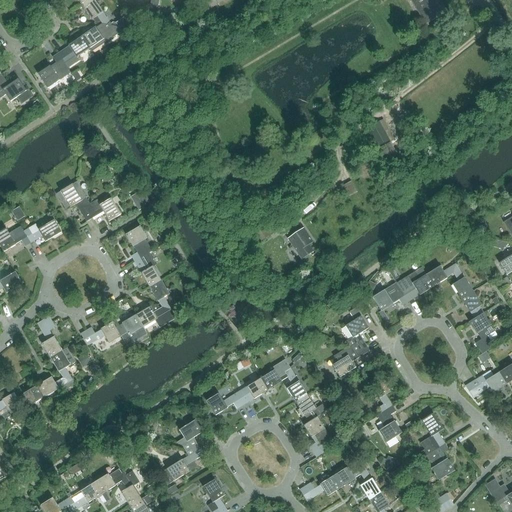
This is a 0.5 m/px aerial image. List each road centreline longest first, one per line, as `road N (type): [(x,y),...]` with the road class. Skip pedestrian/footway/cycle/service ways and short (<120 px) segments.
road 1 (residential): [(49,305),(48,274),(91,241),(122,286),(69,316)]
road 2 (residential): [(440,325),(419,324),(398,340),(396,352),(413,385),(452,394)]
road 3 (residential): [(230,451),(256,425),(272,427),(295,462),(285,493)]
